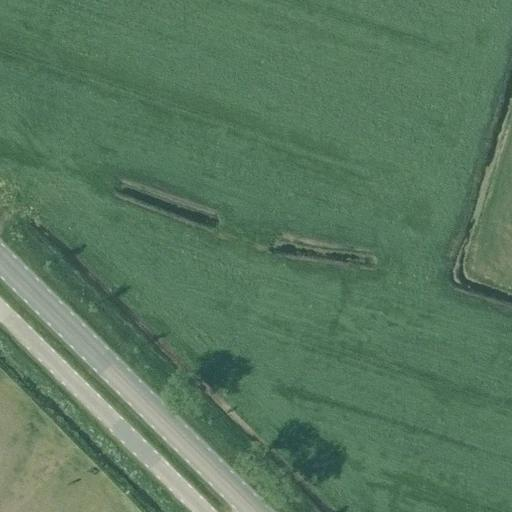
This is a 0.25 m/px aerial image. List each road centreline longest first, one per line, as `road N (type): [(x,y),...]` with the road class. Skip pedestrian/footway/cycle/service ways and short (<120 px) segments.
road 1 (primary): [(254,511),(0,260)]
road 2 (unclassified): [(0,311),(201,511)]
